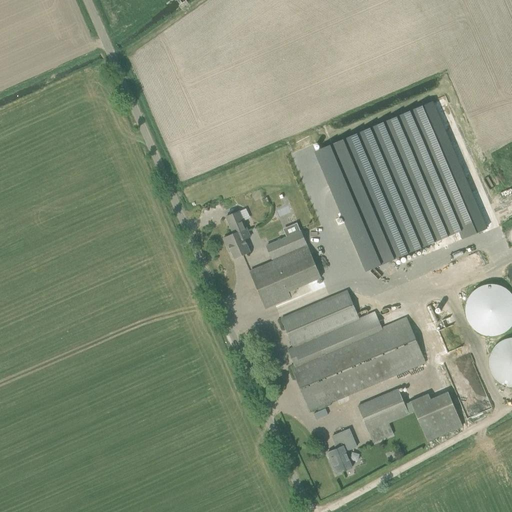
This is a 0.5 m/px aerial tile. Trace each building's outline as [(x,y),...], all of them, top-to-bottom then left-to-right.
[(432,103),(316,153),(366,270),(459,230),(463,239),(486,229),(432,103)] [(250,237),(239,211),(235,213),(226,217),(233,234),(223,239),(226,247),(229,246),(234,259),(250,252),(244,239),(250,237)] [(273,262),(307,247),(300,231),(266,246),(273,262)] [(466,251),(481,247),(479,238),(463,242),(466,251)] [(307,247),(273,262),(250,271),(266,308),(291,298),(288,291),(320,277),(307,247)] [(511,296),(509,292),(504,289),(498,287),(492,287),(487,289),(482,292),(478,297),(476,303),(476,309),(478,314),(482,319),(486,323),(492,325),(498,325),(504,323),(509,319),(511,314),(511,296)] [(287,350),(294,365),(291,367),(310,411),(426,363),(407,318),(382,328),(375,311),(358,318),(347,291),(281,319),(293,347),(287,350)] [(441,328),(450,363),(465,359),(455,324),(441,328)] [(496,354),(496,379),(511,386),(511,339),(503,339),(496,354)] [(398,389),(358,406),(373,443),(393,434),(389,423),(415,412),(427,441),(462,426),(448,392),(430,400),(428,394),(405,404),(398,389)] [(326,408),(314,413),(316,419),(329,415),(326,408)] [(336,474),(345,470),(352,467),(345,451),(357,446),(349,428),(330,435),(336,449),(327,453),(336,474)]
